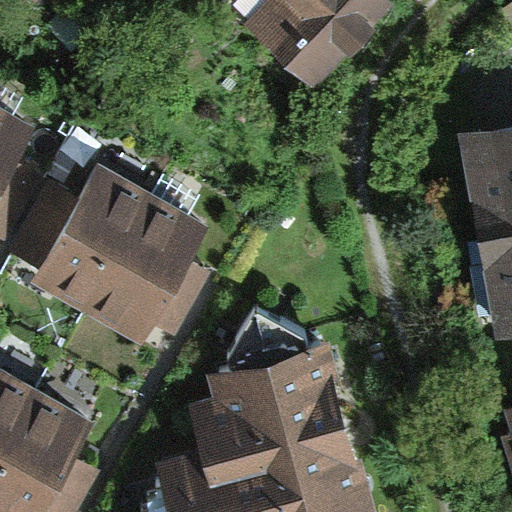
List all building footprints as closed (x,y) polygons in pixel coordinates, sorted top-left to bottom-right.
[(256,0),(245,12),(314,74),(381,0),(256,0)] [(0,230),(7,234),(44,168),(12,150),(33,114),(0,95),(0,230)] [(511,121),(459,130),(494,333),(511,330),(511,121)] [(35,255),(30,264),(138,324),(147,308),(173,322),(205,265),(180,251),(201,213),(97,156),(79,189),(52,174),(13,243),(35,255)] [(376,511),(333,321),(304,328),(255,301),(229,349),(210,354),(217,383),(198,388),(209,435),(166,446),(182,511),(376,511)] [(67,446),(90,406),(0,357),(0,507),(8,511),(34,511),(36,510),(40,511),(72,511),(100,463),(67,446)] [(511,395),(495,401),(511,457),(511,395)]
